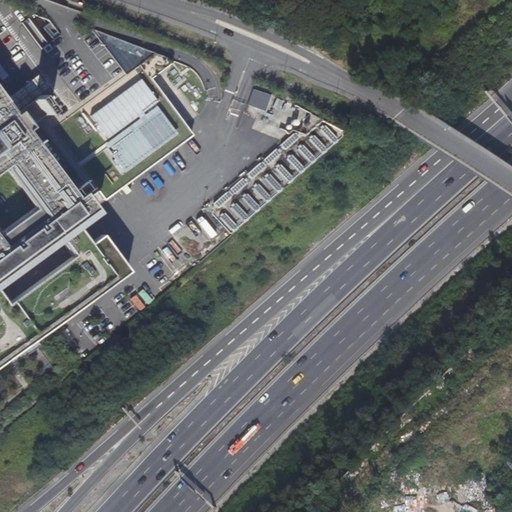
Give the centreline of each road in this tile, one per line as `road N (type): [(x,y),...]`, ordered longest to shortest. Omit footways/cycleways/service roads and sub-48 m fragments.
road 1 (trunk): [(511,124),(375,249),(116,511)]
road 2 (trunk): [(172,511),(375,305),(511,186)]
road 3 (trunk): [(511,121),(477,129),(153,417)]
road 4 (tertiary): [(151,0),(300,57),(511,181)]
road 5 (trunk): [(153,417),(127,425),(30,511)]
road 6 (trunk): [(153,417),(62,511)]
